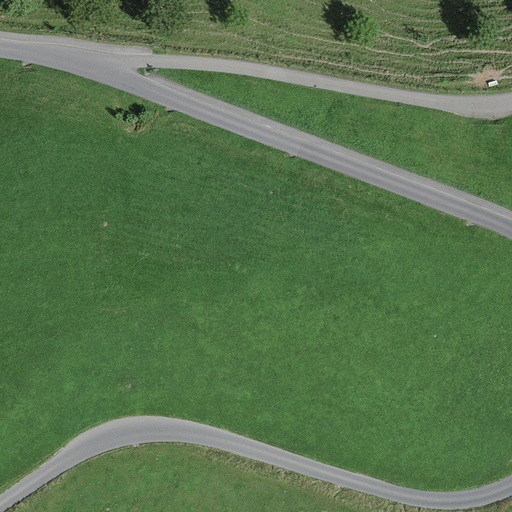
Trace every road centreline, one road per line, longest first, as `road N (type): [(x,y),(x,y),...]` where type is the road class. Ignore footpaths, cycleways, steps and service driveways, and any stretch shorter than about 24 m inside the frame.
road 1 (unclassified): [(0,508),(90,447),(144,430),(188,431),(424,498),(482,497),(511,483)]
road 2 (unclassified): [(511,227),(115,72),(0,44)]
